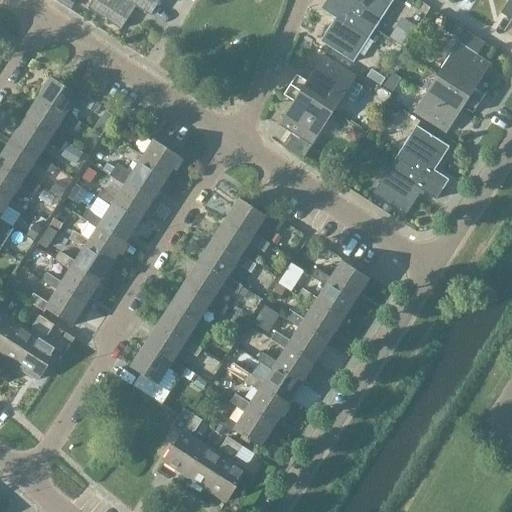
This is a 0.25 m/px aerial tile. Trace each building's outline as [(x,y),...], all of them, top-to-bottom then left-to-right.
[(75,0),(57,0),(56,1),(71,11),(77,1),(75,0)] [(155,8),(143,0),(94,0),(87,11),(119,32),(134,8),(149,17),(155,8)] [(372,30),(324,0),(319,8),(334,18),(319,41),(352,62),(372,30)] [(324,0),(372,30),(390,0),(324,0)] [(511,0),(506,0),(498,13),(509,20),(511,14),(511,0)] [(402,18),(388,38),(404,49),(417,28),(402,18)] [(456,45),(436,78),(478,105),(484,95),(474,89),(489,66),(475,57),(480,49),(484,43),(466,32),(462,38),(457,46),(456,45)] [(296,77),(290,87),(332,114),(343,97),(352,102),(362,86),(353,80),(321,60),(306,84),(296,77)] [(379,85),(384,78),(371,69),(366,76),(379,85)] [(478,105),(436,78),(414,112),(447,132),(462,108),(472,115),(478,105)] [(50,80),(39,98),(67,116),(73,106),(77,109),(79,105),(90,112),(95,104),(79,94),(78,97),(50,80)] [(294,103),(279,127),(290,134),(310,147),(311,147),(332,114),(290,87),(284,97),(294,103)] [(38,98),(25,119),(53,137),(61,124),(76,134),(81,126),(67,116),(38,98)] [(387,105),(378,118),(390,126),(399,112),(387,105)] [(25,119),(12,140),(40,158),(48,145),(62,154),(68,146),(53,137),(25,119)] [(92,131),(101,136),(105,131),(106,128),(101,125),(95,126),(92,131)] [(394,161),(441,191),(447,181),(433,172),(447,149),(415,128),(394,161)] [(353,131),(349,138),(350,143),(357,147),(363,137),(353,131)] [(0,157),(0,161),(27,178),(35,166),(49,175),(54,167),(40,158),(12,140),(0,157)] [(91,141),(80,157),(94,166),(105,150),(91,141)] [(122,156),(136,166),(164,183),(179,159),(153,141),(142,158),(127,148),(122,156)] [(68,146),(62,154),(61,156),(75,165),(81,155),(68,146)] [(41,188),(27,178),(0,161),(0,190),(13,199),(21,187),(36,196),(41,188)] [(441,191),(394,161),(373,195),(405,215),(420,191),(435,201),(441,191)] [(108,177),(123,187),(150,204),(164,183),(136,166),(132,173),(117,164),(113,170),(109,177),(108,177)] [(105,165),(101,172),(109,177),(113,170),(105,165)] [(88,169),(82,179),(90,184),(97,174),(88,169)] [(67,188),(57,182),(50,192),(52,193),(60,198),(67,188)] [(87,192),(76,185),(70,193),(81,200),(87,192)] [(95,198),(110,207),(137,224),(150,204),(123,187),(115,200),(100,190),(95,198)] [(0,190),(0,219),(8,207),(22,217),(28,208),(13,199),(0,190)] [(52,193),(47,201),(55,206),(60,198),(52,193)] [(227,219),(255,237),(264,223),(278,233),(283,225),(268,215),(266,217),(239,200),(227,219)] [(385,206),(382,211),(389,215),(392,210),(385,206)] [(82,220),(96,229),(123,246),(137,224),(110,207),(101,221),(87,212),(82,220)] [(62,222),(56,218),(50,226),(57,231),(62,222)] [(227,219),(213,239),(242,257),(250,245),(264,254),(270,246),(255,237),(227,219)] [(0,232),(9,238),(14,230),(0,220),(0,232)] [(41,229),(35,225),(27,237),(34,241),(41,229)] [(83,249),(110,266),(123,246),(96,229),(88,241),(74,232),(69,240),(83,249)] [(275,234),(270,242),(277,246),(282,238),(275,234)] [(200,260),(228,278),(236,266),(251,275),(256,266),(242,257),(213,239),(200,260)] [(55,261),(69,271),(96,288),(110,266),(83,249),(74,263),(59,254),(55,261)] [(200,260),(187,281),(215,299),(223,287),(237,296),(242,288),(228,278),(200,260)] [(282,289),(290,266),(274,260),(266,283),(282,289)] [(310,277),(325,287),(352,304),(368,279),(341,262),(330,279),(315,269),(310,277)] [(55,291),(83,308),(96,288),(69,271),(61,284),(46,274),(41,282),(55,291)] [(173,302),(202,320),(209,307),(224,317),(230,308),(215,299),(187,281),(173,302)] [(338,325),(352,304),(325,287),(316,300),(302,290),(297,298),(312,308),(338,325)] [(83,308),(55,291),(47,304),(32,295),(28,302),(43,312),(45,310),(71,327),(83,308)] [(0,301),(0,349),(16,325),(1,315),(5,309),(6,310),(13,300),(5,294),(0,301)] [(173,302),(160,323),(188,341),(196,328),(211,337),(216,329),(202,320),(173,302)] [(338,325),(312,308),(303,320),(289,311),(284,319),(298,328),(325,345),(338,325)] [(16,325),(0,349),(0,356),(17,367),(47,321),(38,316),(32,326),(33,327),(29,334),(16,325)] [(47,321),(17,367),(37,380),(56,350),(41,341),(45,335),(46,336),(53,325),(47,321)] [(146,344),(174,362),(183,349),(197,358),(202,350),(188,341),(160,323),(146,344)] [(270,341),(284,350),(311,367),(325,345),(298,328),(289,342),(275,333),(270,341)] [(174,362),(146,344),(131,368),(141,375),(133,387),(157,402),(165,390),(159,386),(169,370),(184,379),(184,378),(190,381),(194,374),(174,362)] [(257,361),(259,362),(298,387),(311,367),(284,350),(276,362),(262,353),(257,361)] [(248,375),(243,382),(258,391),(284,409),(298,387),(259,362),(250,376),(248,375)] [(227,372),(243,382),(248,375),(232,363),(227,372)] [(229,403),(244,412),(271,430),(284,409),(258,391),(249,405),(234,395),(229,403)] [(164,462),(185,475),(203,446),(190,437),(193,431),(194,432),(201,421),(183,409),(172,426),(182,433),(164,462)] [(271,430),(244,412),(236,425),(221,416),(216,423),(218,425),(225,429),(232,433),(233,431),(260,447),(271,430)] [(218,425),(214,431),(221,435),(225,429),(218,425)] [(218,455),(203,446),(185,475),(204,488),(234,442),(227,438),(220,448),(221,449),(218,455)] [(234,442),(204,488),(225,501),(244,471),(229,462),(233,457),(235,458),(241,447),(234,442)]
